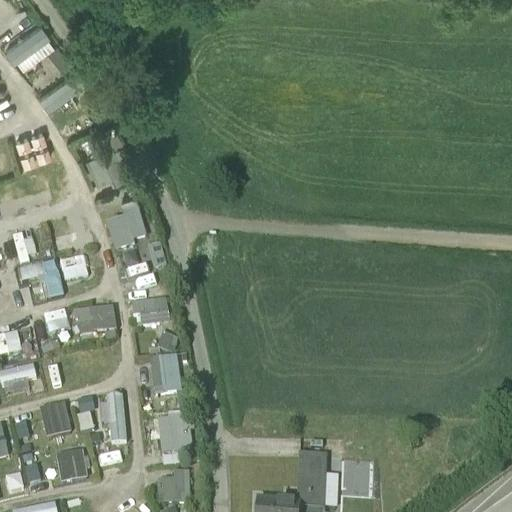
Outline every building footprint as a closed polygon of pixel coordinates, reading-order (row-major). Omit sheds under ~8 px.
[(40,26),(4,52),(12,64),(17,61),(49,39),(40,26)] [(69,70),(33,93),(42,106),(45,103),(77,84),(69,70)] [(90,140),(97,156),(111,149),(114,154),(122,150),(112,130),(90,140)] [(42,133),(29,138),(33,148),(46,144),(42,133)] [(27,138),(14,143),(17,153),(30,149),(27,138)] [(47,148),(34,152),(38,163),(50,159),(47,148)] [(97,156),(89,160),(99,182),(112,176),(116,184),(126,180),(114,154),(111,149),(97,156)] [(32,153),(19,157),(22,168),(35,163),(32,153)] [(38,179),(18,183),(22,201),(42,197),(38,179)] [(134,199),(121,203),(131,235),(144,231),(134,199)] [(31,242),(11,247),(17,269),(37,263),(31,242)] [(76,279),(96,276),(94,258),(73,260),(76,279)] [(54,266),(42,269),(47,286),(58,283),(54,266)] [(41,276),(31,278),(37,303),(47,300),(41,276)] [(31,278),(20,281),(25,305),(37,303),(31,278)] [(168,300),(131,306),(134,319),(142,318),(143,325),(159,323),(157,315),(170,313),(168,300)] [(72,315),(75,338),(115,333),(112,309),(72,315)] [(43,327),(67,321),(65,313),(41,319),(43,327)] [(21,339),(7,342),(12,364),(26,361),(21,339)] [(101,352),(87,355),(93,381),(107,379),(101,352)] [(175,360),(152,363),(156,390),(165,389),(166,394),(180,392),(175,360)] [(38,393),(33,365),(10,369),(15,397),(38,393)] [(7,376),(0,377),(0,404),(11,403),(7,376)] [(122,397),(104,398),(107,446),(125,445),(122,397)] [(77,416),(93,414),(91,401),(75,403),(77,416)] [(64,408),(39,411),(43,441),(68,437),(64,408)] [(89,416),(75,419),(79,435),(93,432),(89,416)] [(185,418),(171,420),(175,456),(189,454),(185,418)] [(25,426),(13,428),(16,443),(28,440),(25,426)] [(17,444),(26,486),(38,484),(30,441),(17,444)] [(113,446),(94,451),(99,470),(118,465),(113,446)] [(82,456),(54,457),(56,485),(84,483),(82,456)] [(325,459),(300,458),(298,506),(299,506),(299,509),(323,509),(325,459)] [(174,483),(165,483),(164,504),(185,504),(186,475),(174,475),(174,483)]
